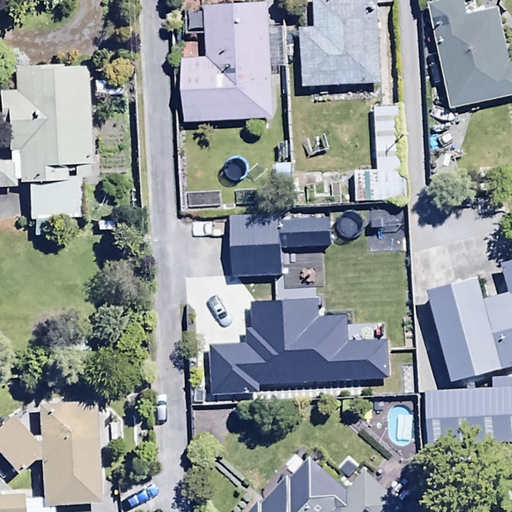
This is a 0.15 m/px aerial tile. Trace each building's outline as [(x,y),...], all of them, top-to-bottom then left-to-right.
[(266,0),(205,0),(207,37),(182,38),(184,102),(270,100),(266,0)] [(300,29),(303,88),(381,83),(376,0),(312,0),(314,28),(300,29)] [(465,0),(442,0),(427,3),(451,111),(511,97),(511,60),(500,7),(468,14),(465,0)] [(85,64),(12,68),(13,90),(0,90),(0,138),(5,138),(6,160),(0,159),(0,187),(13,187),(13,183),(25,182),(27,222),(76,220),(74,182),(92,181),(85,64)] [(406,202),(402,107),(374,108),(377,171),(353,172),(354,205),(406,202)] [(276,191),(228,193),(231,256),(279,254),(276,191)] [(281,196),(282,228),(331,226),(329,194),(281,196)] [(479,277),(428,290),(452,385),(456,384),(461,404),(511,391),(505,370),(511,368),(511,260),(501,264),(508,293),(485,299),(479,277)] [(291,363),(286,278),(218,282),(223,367),(291,363)] [(342,345),(313,346),(314,375),(343,374),(342,345)] [(40,508),(51,508),(97,506),(97,490),(105,490),(104,454),(96,454),(94,402),(36,405),(40,499),(40,508)] [(0,427),(0,478),(7,486),(29,466),(24,460),(28,457),(0,427)] [(260,499),(247,511),(398,511),(403,507),(366,472),(347,492),(311,457),(291,478),(289,476),(264,502),(260,499)] [(40,508),(40,499),(21,500),(21,495),(0,496),(0,511),(51,511),(51,508),(40,508)]
